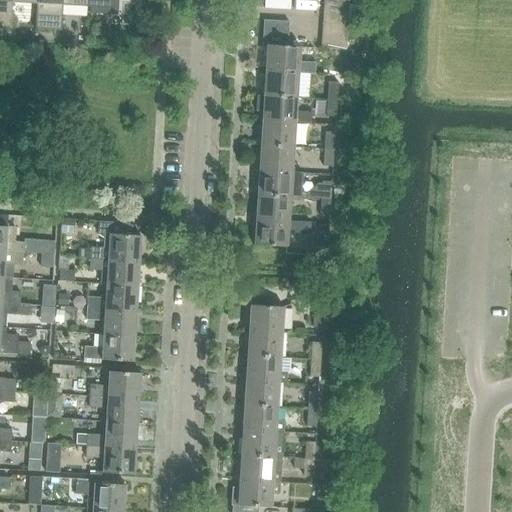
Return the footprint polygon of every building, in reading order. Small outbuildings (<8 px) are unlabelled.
[(12,3),(36,4),(37,4),(37,0),(0,0),(0,27),(11,28),(12,3)] [(37,0),(37,4),(36,4),(35,29),(61,31),(63,6),(87,7),(87,0),(37,0)] [(87,0),(87,7),(115,9),(115,0),(87,0)] [(264,0),(264,8),(290,10),(290,0),(264,0)] [(338,0),(323,0),(323,12),(348,13),(349,1),(338,0)] [(323,12),(322,24),(347,25),(348,13),(323,12)] [(264,20),(263,33),(288,35),(289,22),(264,20)] [(322,24),(321,36),(347,38),(347,25),(322,24)] [(147,49),(158,37),(149,28),(140,37),(122,36),(122,47),(147,49)] [(262,46),(266,46),(266,45),(287,47),(288,35),(263,33),(262,46)] [(347,38),(321,36),(321,49),(346,50),(347,38)] [(45,50),(46,42),(34,41),(34,49),(45,50)] [(264,71),(299,73),(315,74),(315,62),(299,61),(300,47),(287,47),(266,45),(266,46),(264,71)] [(264,71),(263,96),(297,98),(299,73),(264,71)] [(328,86),(327,102),(337,102),(338,87),(328,86)] [(257,95),(256,111),(260,111),(259,118),(262,118),(261,121),(295,123),(309,123),(310,114),(296,113),(297,98),(263,96),(257,95)] [(337,102),(327,102),(326,117),(336,117),(337,102)] [(261,121),(260,145),(294,147),(295,123),(261,121)] [(325,133),(324,150),(334,150),(335,133),(325,133)] [(260,145),(259,170),(292,172),(294,147),(260,145)] [(334,150),(324,150),(323,167),(333,167),(334,150)] [(259,170),(257,195),(291,197),(301,198),(302,173),(292,172),(259,170)] [(322,182),(321,200),(330,200),(332,183),(322,182)] [(257,195),(256,220),(289,222),(291,197),(257,195)] [(330,200),(321,200),(319,217),(329,217),(330,200)] [(61,219),(60,232),(73,233),(74,220),(61,219)] [(256,220),(254,245),(287,248),(288,234),(309,235),(310,223),(289,221),(289,222),(256,220)] [(78,248),(77,258),(90,259),(90,258),(140,261),(141,237),(129,236),(130,224),(99,222),(98,234),(104,239),(103,248),(91,247),(90,249),(78,248)] [(0,226),(0,252),(23,254),(24,243),(14,242),(15,228),(0,226)] [(317,250),(327,251),(328,233),(318,233),(317,250)] [(25,238),(24,252),(54,254),(55,240),(25,238)] [(0,252),(0,277),(4,278),(11,278),(12,265),(22,265),(23,254),(0,252)] [(37,255),(36,272),(52,273),(53,263),(54,256),(37,255)] [(90,259),(89,269),(102,270),(101,284),(106,284),(138,286),(140,261),(90,258),(90,259)] [(58,271),(57,281),(71,282),(72,272),(58,271)] [(0,277),(0,302),(20,304),(20,293),(10,292),(11,278),(4,278),(0,277)] [(87,297),(87,308),(137,311),(138,286),(106,284),(105,298),(87,297)] [(58,295),(58,306),(68,306),(69,295),(58,295)] [(0,302),(0,328),(5,328),(6,315),(19,316),(29,316),(30,305),(20,304),(0,302)] [(249,305),(248,331),(282,333),(284,307),(249,305)] [(44,307),(43,320),(53,320),(53,308),(44,307)] [(103,321),(103,334),(135,336),(137,311),(87,308),(86,320),(103,321)] [(55,309),(55,318),(63,319),(64,310),(55,309)] [(313,327),(323,328),(324,310),(313,310),(313,327)] [(5,328),(0,328),(0,353),(29,355),(30,340),(17,339),(18,335),(5,334),(5,328)] [(248,331),(246,355),(280,358),(282,333),(248,331)] [(135,336),(103,334),(102,348),(84,347),(84,359),(94,360),(101,360),(133,362),(135,336)] [(311,343),(310,360),(321,360),(322,343),(311,343)] [(245,380),(279,383),(286,383),(287,373),(280,373),(280,358),(246,355),(245,380)] [(321,360),(310,360),(309,377),(320,377),(321,360)] [(90,385),(89,397),(139,400),(140,374),(108,372),(107,386),(90,385)] [(51,377),(50,391),(60,392),(61,378),(51,377)] [(0,390),(14,392),(15,380),(7,380),(0,379),(0,390)] [(245,380),(243,405),(277,407),(279,383),(245,380)] [(0,390),(0,402),(6,403),(14,403),(14,392),(0,390)] [(308,393),(307,410),(318,410),(319,393),(308,393)] [(48,397),(46,418),(60,419),(62,395),(50,394),(48,394),(48,397)] [(106,409),(105,422),(137,424),(139,400),(89,397),(89,408),(106,409)] [(243,405),(242,430),(283,433),(283,421),(277,420),(277,407),(243,405)] [(318,410),(307,410),(306,427),(317,427),(318,410)] [(76,434),(75,445),(86,445),(86,446),(136,449),(137,424),(105,422),(104,436),(87,435),(76,434)] [(0,440),(11,441),(11,430),(4,429),(0,429),(0,440)] [(242,430),(240,455),(281,458),(283,433),(242,430)] [(0,440),(0,452),(3,452),(10,453),(11,441),(0,440)] [(305,443),(304,459),(314,460),(316,443),(305,443)] [(136,449),(86,446),(86,458),(102,459),(102,473),(134,475),(136,449)] [(240,455),(238,480),(279,482),(281,458),(240,455)] [(40,460),(28,459),(27,470),(39,471),(40,460)] [(46,459),(45,472),(58,473),(59,460),(46,459)] [(294,459),(294,469),(304,469),(304,459),(294,459)] [(314,460),(304,459),(304,469),(303,476),(313,477),(314,460)] [(0,477),(0,490),(8,491),(9,479),(0,477)] [(29,478),(28,492),(42,493),(42,479),(29,478)] [(232,511),(233,504),(237,504),(237,505),(258,507),(271,507),(272,496),(278,496),(279,482),(238,480),(238,488),(229,488),(228,505),(229,505),(228,511),(232,511)] [(76,483),(75,495),(88,495),(87,508),(87,509),(91,509),(124,511),(125,486),(76,483)]
